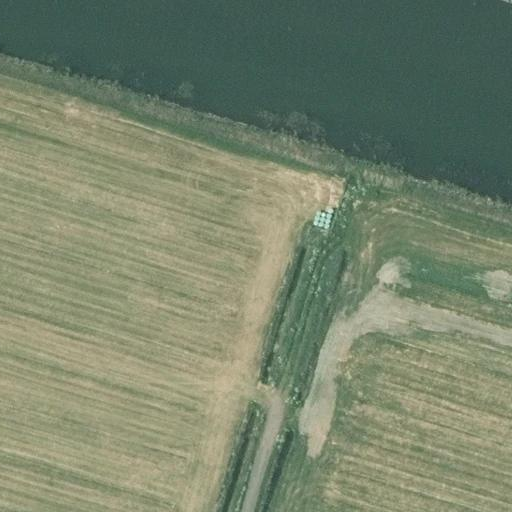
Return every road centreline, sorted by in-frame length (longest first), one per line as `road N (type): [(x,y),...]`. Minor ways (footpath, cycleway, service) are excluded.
road 1 (track): [(327,242),(280,394)]
road 2 (unclassified): [(280,394),(244,511)]
